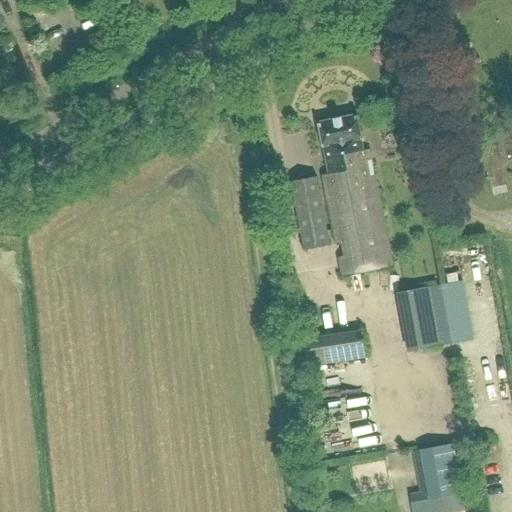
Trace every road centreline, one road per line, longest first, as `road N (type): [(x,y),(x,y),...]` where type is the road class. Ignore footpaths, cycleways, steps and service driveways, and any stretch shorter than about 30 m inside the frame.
road 1 (track): [(221,73),(246,153),(293,511)]
road 2 (tertiary): [(0,193),(351,0)]
